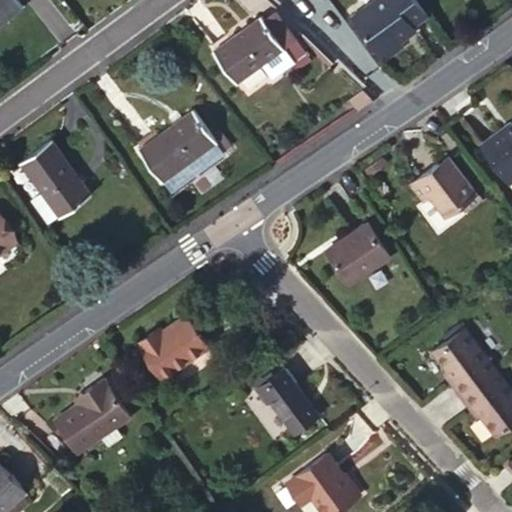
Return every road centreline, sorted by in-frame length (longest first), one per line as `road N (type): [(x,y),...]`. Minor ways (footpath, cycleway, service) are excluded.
road 1 (residential): [(493,511),(228,224)]
road 2 (residential): [(511,31),(228,224)]
road 3 (residential): [(228,224),(0,380)]
road 4 (residential): [(168,0),(0,118)]
